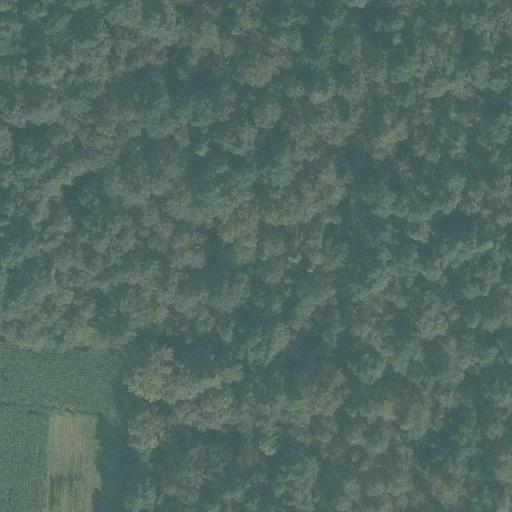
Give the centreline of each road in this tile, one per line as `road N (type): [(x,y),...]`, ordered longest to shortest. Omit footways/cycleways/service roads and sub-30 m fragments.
road 1 (track): [(376,0),(354,364),(511,384)]
road 2 (track): [(354,364),(162,339)]
